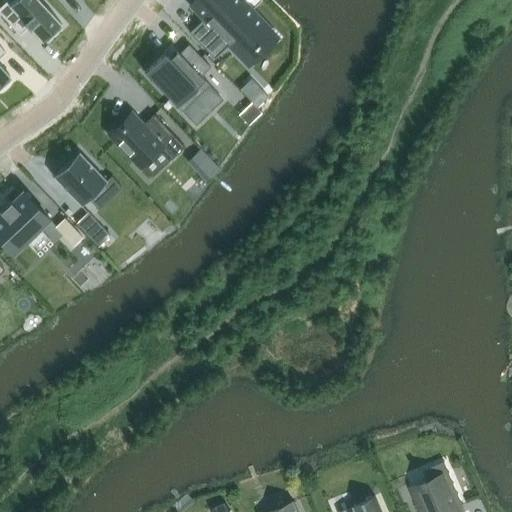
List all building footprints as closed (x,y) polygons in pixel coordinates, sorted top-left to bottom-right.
[(6,0),(0,6),(0,12),(20,34),(29,26),(41,40),(44,38),(47,41),(62,27),(58,24),(61,22),(40,0),(12,0),(9,3),(6,0)] [(204,18),(189,32),(214,58),(229,44),(241,56),(253,44),(254,46),(259,42),(257,40),(269,29),(241,0),(195,0),(191,4),(204,18)] [(164,52),(144,71),(182,111),(209,84),(201,76),(210,67),(188,44),(179,52),(177,50),(175,51),(178,54),(172,60),(164,52)] [(0,89),(11,79),(8,75),(10,74),(0,63),(0,57),(6,52),(0,45),(0,89)] [(240,114),(250,123),(261,111),(252,102),(240,114)] [(131,112),(109,132),(109,133),(134,158),(141,166),(161,147),(172,159),(185,146),(154,113),(142,124),(131,112)] [(79,151),(53,176),(81,205),(107,180),(79,151)] [(0,209),(2,210),(0,212),(0,238),(13,251),(49,217),(23,190),(12,201),(10,199),(0,208),(0,209)] [(110,235),(89,213),(78,223),(99,246),(110,235)] [(65,218),(56,226),(74,245),(82,237),(65,218)] [(425,482),(414,486),(425,511),(460,511),(458,507),(463,504),(463,503),(453,507),(439,476),(429,480),(427,476),(423,478),(425,482)] [(357,511),(382,511),(375,495),(374,495),(375,496),(354,505),(357,511)] [(298,511),(294,501),(272,510),(272,511),(298,511)]
